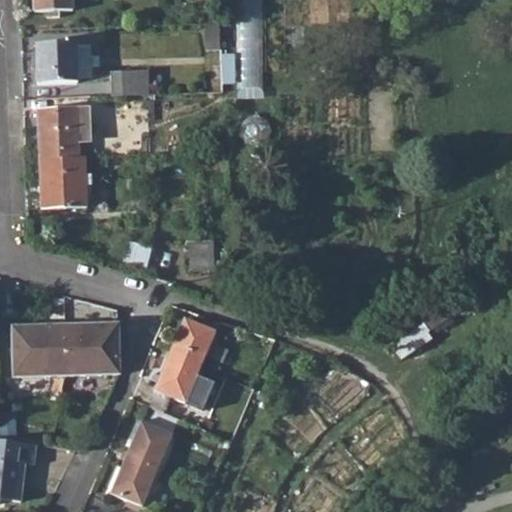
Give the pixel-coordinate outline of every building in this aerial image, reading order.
[(31,0),(32,13),(72,12),(71,0),(31,0)] [(202,25),(204,51),(218,51),(217,24),(202,25)] [(34,47),(35,86),(74,85),(74,78),(73,48),(73,45),(34,47)] [(73,48),(74,78),(88,78),(86,48),(73,48)] [(107,77),(107,98),(143,97),(142,75),(107,77)] [(37,113),(38,161),(76,160),(75,145),(87,145),(86,111),(37,113)] [(269,126),(266,122),(261,119),(256,117),(251,117),(247,119),(243,122),(240,127),(239,131),(239,136),(241,141),(244,145),(249,148),(254,149),(260,148),(265,146),(268,142),(270,137),(271,131),(269,126)] [(206,154),(207,174),(224,174),(223,153),(206,154)] [(38,161),(39,212),(83,210),(82,160),(76,160),(38,161)] [(186,244),(187,273),(213,272),(211,243),(186,244)] [(482,296),(473,283),(418,319),(424,328),(421,326),(391,347),(399,358),(400,360),(430,340),(426,334),(482,296)] [(155,389),(185,401),(214,332),(183,320),(155,389)] [(62,325),(64,376),(120,374),(118,324),(62,325)] [(13,326),(14,377),(64,376),(62,325),(13,326)] [(111,494),(140,505),(170,435),(141,423),(111,494)] [(0,498),(21,500),(23,479),(19,478),(20,462),(33,463),(35,442),(0,438),(0,498)]
